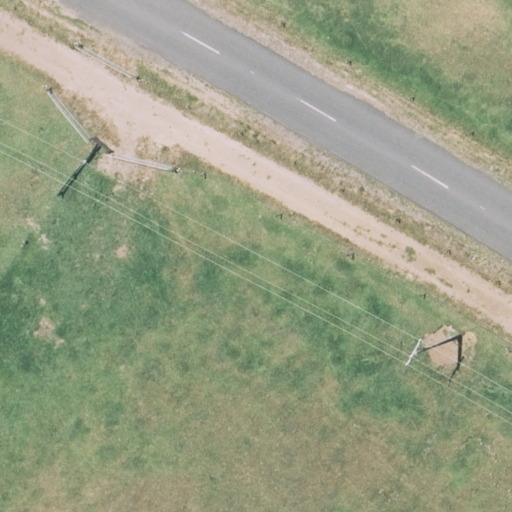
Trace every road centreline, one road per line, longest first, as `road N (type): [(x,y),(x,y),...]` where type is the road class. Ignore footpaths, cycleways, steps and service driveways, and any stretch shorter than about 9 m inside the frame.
road 1 (track): [(511,318),(0,28)]
road 2 (unclassified): [(511,227),(112,0)]
